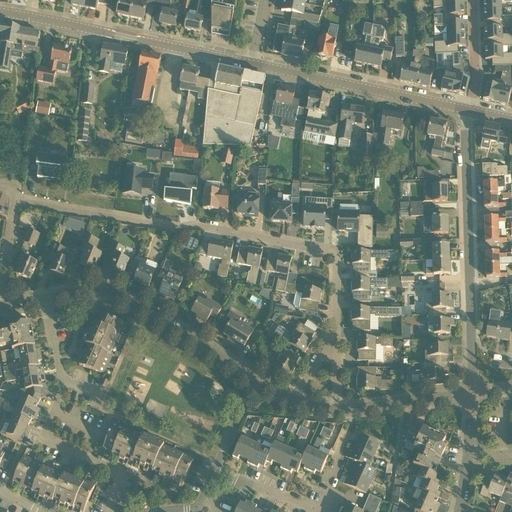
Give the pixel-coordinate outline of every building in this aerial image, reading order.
[(108,6),(108,0),(85,0),(84,8),(97,10),(98,4),(108,6)] [(134,1),(133,0),(119,0),(117,15),(130,18),(134,1)] [(143,20),(146,5),(155,7),(156,0),(133,0),(134,1),(130,18),(143,20)] [(175,27),(178,14),(178,13),(170,11),(171,3),(169,0),(156,0),(155,7),(155,10),(162,11),(160,24),(175,27)] [(229,38),(231,29),(234,7),(222,5),(223,0),(211,0),(212,35),(229,38)] [(302,15),(304,5),(283,0),(280,11),(291,14),(290,20),(316,26),(319,19),(302,15)] [(342,7),(350,8),(351,1),(343,0),(342,7)] [(433,0),(433,7),(446,7),(447,15),(457,14),(457,15),(464,15),(464,2),(457,2),(456,0),(433,0)] [(501,1),(511,0),(483,0),(484,9),(501,9),(501,1)] [(211,22),(211,11),(211,4),(199,2),(198,8),(196,18),(187,16),(185,29),(200,32),(202,20),(211,22)] [(491,22),(491,28),(502,28),(511,27),(511,16),(501,16),(501,9),(484,9),(484,22),(491,22)] [(434,27),(447,26),(447,34),(465,34),(464,21),(458,21),(457,15),(457,14),(447,15),(434,15),(434,27)] [(373,38),(373,26),(365,24),(363,36),(367,36),(364,49),(358,48),(354,64),(356,64),(355,66),(361,68),(362,65),(368,66),(373,38)] [(8,27),(0,26),(0,28),(0,42),(2,43),(0,52),(0,67),(8,69),(11,51),(22,53),(39,56),(40,49),(37,49),(40,32),(20,29),(8,27)] [(282,54),(281,56),(301,59),(304,43),(288,40),(290,28),(278,26),(274,52),(282,54)] [(383,53),(378,52),(380,43),(383,41),(385,30),(382,27),(373,26),(373,38),(368,66),(381,69),(382,61),(390,62),(392,53),(393,49),(384,47),(383,53)] [(332,59),(339,29),(330,27),(328,40),(319,38),(317,47),(320,48),(319,56),(321,57),(321,58),(323,60),(326,59),(326,58),(328,58),(332,59)] [(511,46),(511,35),(502,36),(502,28),(491,28),(484,28),(485,41),(491,41),(492,47),(492,48),(502,47),(511,46)] [(465,34),(447,34),(447,42),(434,42),(435,54),(459,53),(458,46),(465,46),(465,34)] [(396,58),(405,58),(404,38),(395,38),(395,52),(396,58)] [(125,65),(128,50),(104,45),(101,60),(102,60),(100,71),(109,73),(111,63),(125,65)] [(69,65),(72,50),(54,46),(51,61),(51,62),(50,71),(39,69),(37,81),(53,84),(56,69),(57,70),(58,68),(60,66),(61,63),(69,65)] [(485,47),(485,60),(492,60),(492,67),(511,66),(511,54),(503,55),(502,47),(492,48),(492,47),(485,47)] [(420,67),(422,58),(421,58),(422,51),(421,51),(416,51),(413,51),(412,57),(415,57),(413,66),(412,65),(411,65),(410,68),(403,66),(400,81),(400,82),(416,85),(420,67)] [(149,113),(161,56),(142,53),(139,70),(132,109),(149,113)] [(429,89),(435,67),(432,66),(433,60),(422,58),(420,67),(416,85),(429,89)] [(250,147),(257,116),(266,77),(252,74),(244,72),(219,67),(213,92),(208,91),(207,101),(203,146),(250,147)] [(207,91),(209,80),(198,78),(199,71),(184,68),(181,83),(180,90),(190,92),(190,88),(195,89),(199,89),(197,99),(207,101),(208,91),(207,91)] [(452,77),(445,75),(441,91),(453,94),(458,73),(453,71),(452,75),(452,77)] [(466,97),(469,81),(462,79),(463,74),(458,73),(453,94),(466,97)] [(487,85),(483,101),(495,104),(501,82),(495,81),(494,87),(487,85)] [(504,89),(506,84),(501,82),(495,104),(508,107),(511,91),(504,89)] [(92,104),(94,85),(83,83),(81,103),(92,104)] [(296,121),(298,107),(292,106),(295,90),(279,87),(275,103),(281,104),(278,118),(282,118),(280,127),(293,129),(294,121),(296,121)] [(317,95),(317,93),(313,92),(312,94),(310,94),(307,110),(309,111),(304,132),(323,137),(335,139),(337,126),(320,122),(321,117),(322,114),(324,115),(326,107),(328,108),(329,104),(329,103),(330,97),(318,95),(317,95)] [(48,116),(51,105),(38,102),(36,114),(48,116)] [(362,125),(364,109),(343,106),(341,122),(342,122),(339,140),(338,146),(349,148),(350,142),(349,141),(352,124),(362,125)] [(402,132),(404,115),(384,112),(380,135),(373,134),(373,144),(376,144),(374,154),(387,155),(388,146),(391,130),(402,132)] [(441,150),(446,124),(431,121),(428,135),(436,137),(434,148),(433,148),(432,156),(443,158),(445,151),(441,150)] [(506,144),(508,135),(499,133),(500,128),(485,125),(480,148),(489,150),(490,141),(506,144)] [(142,145),(144,131),(141,130),(141,128),(128,126),(124,146),(137,149),(138,144),(142,145)] [(87,142),(88,130),(77,129),(76,141),(87,142)] [(0,172),(5,174),(7,161),(20,163),(23,138),(13,136),(13,139),(2,138),(1,148),(0,148),(0,172)] [(361,139),(361,155),(373,155),(373,136),(361,136),(361,139)] [(198,159),(199,147),(183,146),(182,157),(198,159)] [(231,166),(234,151),(224,149),(220,163),(231,166)] [(66,170),(68,159),(38,155),(36,166),(39,166),(37,178),(62,182),(64,170),(66,170)] [(492,176),(497,176),(504,176),(507,176),(507,175),(507,167),(497,167),(497,164),(492,164),(490,164),(491,176),(492,176)] [(124,186),(141,188),(142,181),(146,181),(146,182),(152,183),(154,172),(143,171),(143,168),(127,166),(124,186)] [(265,185),(266,168),(258,168),(258,185),(265,185)] [(164,202),(191,208),(192,191),(196,191),(198,179),(170,176),(169,192),(165,191),(164,202)] [(484,195),(497,195),(497,188),(504,188),(504,182),(498,182),(484,183),(484,195)] [(447,202),(447,186),(433,186),(433,187),(425,187),(426,194),(433,194),(434,202),(447,202)] [(203,209),(216,210),(218,210),(219,208),(227,208),(229,191),(220,191),(220,192),(205,190),(203,209)] [(258,218),(259,194),(248,194),(246,195),(246,198),(238,197),(237,214),(245,214),(245,217),(258,218)] [(497,202),(497,195),(484,195),(484,208),(505,207),(505,202),(497,202)] [(304,219),(303,225),(311,225),(311,226),(317,226),(317,225),(324,226),(325,206),(331,206),(331,197),(314,197),(314,205),(304,204),(304,210),(302,210),(302,219),(304,219)] [(298,215),(298,205),(299,199),(291,199),(291,203),(282,203),(281,206),(272,205),(271,214),(269,214),(269,219),(271,219),(271,221),(290,223),(291,215),(298,215)] [(410,211),(423,210),(423,203),(410,203),(410,211)] [(358,247),(373,247),(372,218),(359,218),(359,214),(338,214),(338,233),(358,233),(358,247)] [(485,230),(505,230),(505,223),(505,217),(485,218),(485,230)] [(75,221),(65,218),(63,227),(72,230),(75,221)] [(433,234),(448,234),(448,218),(433,219),(424,219),(424,226),(433,226),(433,234)] [(377,238),(388,238),(388,225),(377,225),(377,238)] [(35,247),(40,235),(34,232),(29,230),(23,243),(35,247)] [(505,230),(485,230),(485,243),(506,242),(506,237),(506,230),(505,230)] [(97,267),(101,255),(94,252),(98,241),(85,236),(80,250),(86,252),(81,265),(94,271),(96,266),(97,267)] [(198,241),(193,239),(189,250),(194,252),(198,241)] [(220,244),(218,243),(218,241),(211,240),(212,239),(211,239),(207,257),(223,260),(221,265),(220,265),(218,276),(227,278),(234,243),(221,241),(220,244)] [(125,249),(112,244),(106,259),(112,261),(107,271),(123,277),(129,261),(121,258),(125,249)] [(433,261),(449,260),(449,246),(433,246),(433,244),(425,244),(425,253),(426,261),(433,261)] [(63,276),(69,261),(63,259),(67,250),(54,245),(49,258),(55,260),(50,272),(63,276)] [(249,251),(247,250),(247,249),(241,247),(241,246),(240,246),(236,264),(252,267),(250,273),(249,272),(247,283),(256,285),(257,281),(263,250),(250,248),(249,251)] [(388,261),(388,252),(352,251),(352,264),(355,264),(355,267),(353,267),(353,273),(352,273),(352,274),(356,274),(356,279),(376,279),(377,273),(371,273),(371,259),(376,259),(376,261),(388,261)] [(486,266),(499,265),(499,258),(506,258),(506,252),(486,253),(486,266)] [(278,258),(276,258),(276,256),(270,254),(270,253),(269,253),(266,271),(281,275),(280,280),(278,280),(276,291),(285,293),(287,284),(292,257),(279,255),(278,258)] [(30,281),(37,263),(21,257),(17,267),(19,268),(16,275),(30,281)] [(149,288),(155,272),(144,267),(146,262),(137,258),(129,277),(135,279),(134,282),(149,288)] [(449,274),(449,260),(433,261),(434,268),(426,269),(426,275),(433,275),(434,275),(450,275),(450,274),(449,274)] [(203,265),(196,263),(193,270),(201,272),(203,265)] [(500,272),(499,265),(486,266),(486,278),(507,278),(507,272),(500,272)] [(174,300),(181,284),(172,281),(174,276),(161,272),(155,287),(161,290),(159,296),(165,299),(166,297),(174,300)] [(370,302),(370,297),(377,297),(377,289),(386,289),(386,279),(376,279),(356,279),(351,279),(351,292),(355,292),(355,295),(353,295),(353,301),(351,301),(351,302),(370,302)] [(319,304),(322,291),(287,284),(285,293),(296,295),(294,306),(295,307),(299,308),(299,310),(317,314),(317,313),(316,313),(317,306),(316,306),(316,304),(319,304)] [(262,289),(259,295),(269,301),(272,291),(262,289)] [(449,303),(449,295),(433,296),(433,304),(426,304),(426,316),(446,315),(446,309),(453,309),(453,303),(449,303)] [(222,308),(208,299),(205,303),(200,299),(192,312),(197,316),(196,318),(205,323),(210,315),(216,319),(222,308)] [(281,314),(282,306),(275,305),(274,313),(281,314)] [(387,309),(351,308),(351,321),(354,321),(354,324),(353,324),(353,330),(351,330),(351,331),(370,331),(370,316),(376,316),(376,318),(387,318),(402,317),(402,308),(387,309)] [(254,330),(239,321),(241,318),(231,312),(225,321),(230,324),(223,335),(229,338),(228,340),(237,346),(242,338),(248,341),(254,330)] [(508,341),(510,325),(496,323),(497,314),(490,313),(490,314),(487,337),(501,338),(501,340),(508,341)] [(125,325),(99,314),(98,317),(100,317),(97,324),(95,324),(91,331),(89,330),(87,336),(89,337),(86,344),(88,345),(85,352),(83,351),(82,352),(80,357),(82,358),(79,365),(104,376),(112,355),(110,354),(119,335),(121,336),(125,325)] [(446,321),(446,315),(426,316),(428,316),(428,327),(433,327),(433,334),(450,334),(450,327),(454,327),(454,321),(446,321)] [(22,324),(21,320),(9,322),(9,324),(5,324),(5,323),(0,323),(0,346),(11,344),(12,350),(18,349),(35,346),(31,322),(22,324)] [(316,334),(300,324),(292,337),(288,334),(288,332),(279,326),(278,328),(274,334),(304,353),(311,342),(308,341),(310,338),(311,339),(315,334),(316,334)] [(393,348),(393,338),(357,338),(357,351),(360,351),(360,354),(358,354),(358,360),(357,360),(357,361),(376,361),(376,346),(382,346),(382,348),(393,348)] [(448,351),(448,345),(429,346),(429,352),(425,352),(425,363),(425,364),(453,363),(453,350),(448,351)] [(36,351),(35,346),(18,349),(20,359),(41,355),(40,350),(36,351)] [(301,359),(285,349),(277,361),(272,359),(273,357),(264,351),(259,359),(289,378),(296,367),(293,365),(295,363),(296,364),(300,359),(301,359)] [(22,369),(38,366),(38,362),(42,361),(41,355),(20,359),(22,369)] [(418,382),(432,382),(445,381),(445,376),(449,376),(449,363),(453,363),(425,364),(425,363),(421,364),(421,376),(418,376),(418,382)] [(39,371),(38,366),(22,369),(23,379),(44,376),(43,371),(39,371)] [(376,381),(376,368),(357,368),(357,369),(358,369),(358,376),(360,376),(360,378),(357,378),(357,391),(393,391),(393,381),(381,381),(376,381)] [(6,383),(10,382),(17,381),(16,370),(9,372),(4,372),(6,383)] [(41,396),(40,388),(42,387),(41,382),(45,381),(44,376),(23,379),(25,389),(20,390),(20,393),(29,394),(41,396)] [(36,408),(41,396),(29,394),(27,399),(23,397),(21,402),(14,399),(12,404),(38,415),(40,410),(36,408)] [(36,420),(38,415),(12,404),(10,408),(17,411),(15,416),(30,422),(32,418),(36,420)] [(30,434),(32,429),(28,427),(30,422),(15,416),(10,425),(30,434)] [(415,447),(421,432),(417,430),(419,426),(408,421),(403,433),(408,435),(405,443),(415,447)] [(143,438),(123,430),(124,428),(114,423),(102,450),(105,451),(106,449),(113,452),(112,454),(120,458),(119,460),(124,462),(125,460),(133,463),(134,461),(141,464),(140,466),(145,469),(146,467),(153,470),(152,472),(160,475),(159,477),(164,479),(165,477),(173,481),(174,479),(181,482),(180,484),(183,485),(194,458),(184,454),(183,456),(163,447),(164,445),(144,436),(143,438)] [(291,433),(295,425),(290,423),(286,431),(291,433)] [(255,434),(259,426),(254,424),(251,432),(255,434)] [(27,439),(30,434),(10,425),(6,435),(21,442),(24,437),(27,439)] [(301,437),(305,429),(300,427),(296,435),(301,437)] [(265,438),(269,430),(265,428),(261,436),(265,438)] [(324,438),(328,430),(324,428),(320,436),(324,438)] [(441,459),(446,448),(442,446),(446,438),(423,428),(421,432),(415,447),(414,449),(419,451),(413,465),(417,467),(434,474),(439,463),(438,462),(439,458),(441,459)] [(270,440),(274,432),(269,430),(265,438),(270,440)] [(380,445),(360,436),(356,443),(353,441),(351,446),(374,456),(380,445)] [(244,459),(251,443),(241,438),(232,458),(238,460),(239,457),(244,459)] [(252,467),(261,447),(251,443),(244,459),(249,461),(247,465),(252,467)] [(0,467),(5,469),(10,458),(0,453),(0,451),(3,446),(0,444),(0,467)] [(277,464),(285,448),(274,444),(271,451),(271,452),(266,463),(271,465),(273,462),(277,464)] [(369,467),(374,456),(351,446),(349,450),(352,452),(349,459),(356,462),(357,462),(369,467)] [(264,468),(266,463),(271,452),(271,451),(261,447),(252,467),(258,469),(259,466),(264,468)] [(286,472),(294,453),(285,448),(277,464),(282,466),(281,470),(286,472)] [(309,473),(318,453),(308,448),(304,457),(301,465),(305,467),(304,470),(309,473)] [(297,473),(301,465),(304,457),(294,453),(286,472),(291,474),(292,471),(297,473)] [(321,474),(328,457),(318,453),(309,473),(314,475),(316,472),(321,474)] [(84,483),(74,479),(64,475),(63,477),(43,468),(44,466),(24,457),(13,481),(21,485),(20,487),(25,489),(26,487),(33,490),(32,492),(40,496),(39,498),(44,500),(45,498),(52,501),(53,499),(60,502),(60,504),(65,507),(66,505),(73,508),(74,506),(81,509),(80,511),(82,511),(83,511),(95,486),(96,482),(92,480),(90,484),(84,481),(84,483)] [(377,471),(369,467),(357,462),(356,462),(353,469),(350,467),(348,472),(371,482),(377,471)] [(434,474),(417,467),(413,476),(423,481),(437,486),(439,482),(435,480),(437,475),(434,474)] [(366,494),(371,482),(348,472),(346,477),(349,478),(346,485),(366,494)] [(503,494),(509,479),(496,474),(491,486),(485,483),(480,495),(487,497),(489,492),(501,497),(499,502),(500,502),(503,494)] [(511,497),(511,476),(510,475),(509,479),(503,494),(500,502),(506,505),(509,497),(511,497)] [(437,486),(423,481),(419,490),(423,492),(438,498),(440,494),(437,492),(439,487),(437,486)] [(438,498),(423,492),(419,501),(438,510),(440,505),(436,503),(438,498)] [(376,511),(382,500),(369,495),(361,511),(360,511),(347,506),(345,511),(342,509),(340,511),(376,511)] [(436,511),(438,510),(419,501),(415,511),(417,511),(436,511)] [(248,511),(252,505),(246,503),(245,506),(240,504),(236,511),(248,511)]
